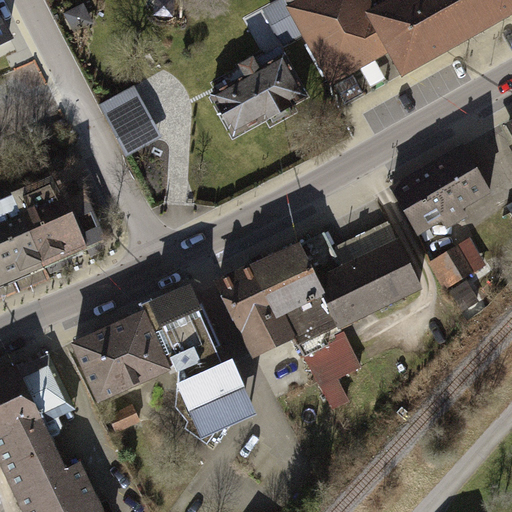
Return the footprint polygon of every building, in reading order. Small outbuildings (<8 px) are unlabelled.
[(349,68),(378,53),(357,13),(370,6),(380,0),(279,0),(322,82),(349,68)] [(511,0),(380,0),(370,6),(357,13),(378,53),(393,78),(474,33),(511,10),(511,0)] [(84,2),(65,13),(76,32),(95,22),(84,2)] [(0,39),(13,33),(0,6),(0,39)] [(225,84),(204,96),(228,140),(302,99),(267,35),(237,52),(214,65),(225,84)] [(138,89),(101,108),(128,159),(164,140),(138,89)] [(511,118),(499,126),(511,148),(511,118)] [(432,160),(392,181),(420,234),(495,194),(467,142),(432,160)] [(80,160),(0,191),(0,283),(9,280),(77,253),(111,240),(80,160)] [(268,319),(320,294),(335,327),(413,291),(390,240),(346,259),(330,225),(307,236),(262,257),(219,278),(257,358),(281,346),(268,319)] [(473,237),(448,252),(464,278),(489,263),(473,237)] [(117,323),(66,344),(92,408),(160,381),(185,441),(245,416),(251,414),(200,289),(195,291),(176,299),(155,308),(117,323)] [(330,408),(352,400),(343,375),(363,367),(351,335),(309,351),(330,408)] [(10,371),(0,375),(0,467),(18,511),(115,511),(89,448),(59,460),(41,417),(75,404),(54,353),(10,371)]
